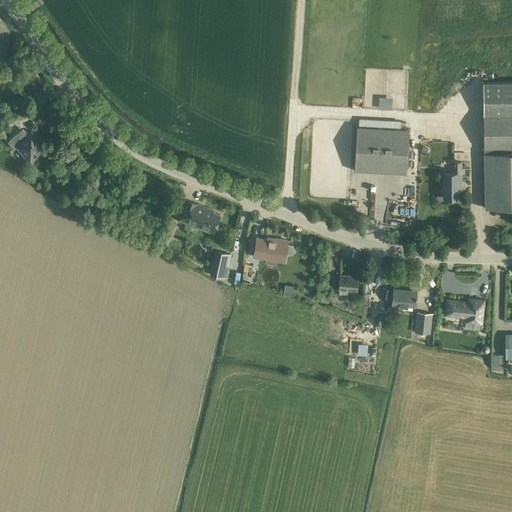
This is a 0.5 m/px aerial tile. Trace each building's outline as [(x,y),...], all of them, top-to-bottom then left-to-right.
[(34,70),(21,79),(31,93),(44,84),(34,70)] [(511,81),(483,82),(485,152),(483,152),(485,208),(511,207),(511,81)] [(54,103),(42,110),(51,124),(63,117),(54,103)] [(355,170),(406,173),(409,129),(357,127),(355,170)] [(45,148),(35,137),(31,133),(28,135),(23,129),(17,135),(9,142),(14,148),(16,146),(21,151),(22,150),(27,155),(24,159),(30,165),(36,159),(34,157),(45,148)] [(74,131),(67,138),(73,144),(80,137),(74,131)] [(452,174),(443,174),(443,198),(459,198),(459,190),(461,190),(461,176),(461,174),(464,174),(464,168),(461,168),(461,162),(452,162),(452,174)] [(176,219),(198,227),(199,224),(214,230),(220,215),(200,207),(201,205),(184,199),(181,208),(176,219)] [(257,237),(254,256),(284,261),(288,240),(275,238),(275,240),(257,237)] [(327,246),(324,251),(329,255),(332,250),(327,246)] [(210,274),(209,275),(216,277),(226,279),(232,254),(215,250),(210,274)] [(243,276),(251,277),(253,265),(245,264),(243,276)] [(339,290),(357,291),(358,276),(340,275),(339,290)] [(285,285),(283,295),(294,296),(295,286),(285,285)] [(391,310),(401,311),(402,306),(415,307),(416,296),(417,291),(394,289),(391,310)] [(322,294),(320,301),(328,303),(330,296),(322,294)] [(482,323),(485,299),(475,298),(475,302),(468,301),(446,299),(444,315),(466,317),(466,321),(482,323)] [(415,334),(415,340),(428,340),(429,339),(432,314),(417,313),(415,334)]
